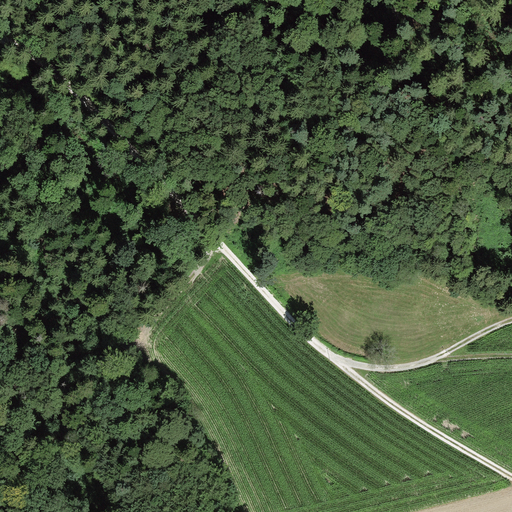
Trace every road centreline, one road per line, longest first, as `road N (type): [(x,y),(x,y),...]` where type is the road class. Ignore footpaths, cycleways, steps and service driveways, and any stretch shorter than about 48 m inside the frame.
road 1 (track): [(0,41),(59,75),(331,357),(382,369),(432,359),(511,319)]
road 2 (track): [(511,476),(408,415),(331,357)]
road 3 (track): [(400,0),(387,55),(394,90),(443,141)]
